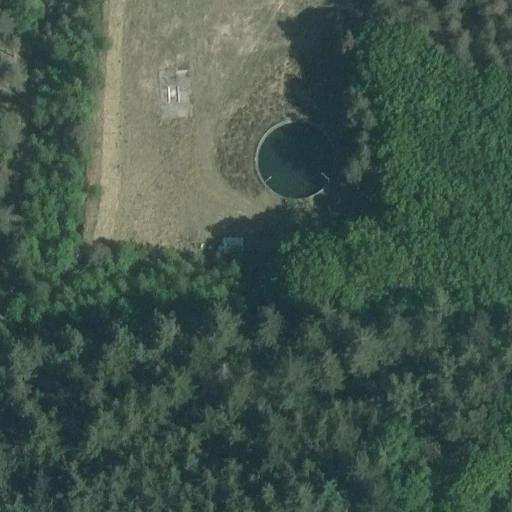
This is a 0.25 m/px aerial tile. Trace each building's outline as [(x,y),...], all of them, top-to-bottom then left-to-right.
[(349,30),(359,29),(358,6),(348,6),(349,30)] [(157,95),(156,72),(146,72),(147,96),(157,95)] [(166,103),(182,102),(181,87),(165,87),(166,103)] [(257,175),(262,184),(269,192),(278,198),(289,202),(289,206),(310,205),(309,200),(319,195),(327,188),(332,179),(336,169),(336,158),(334,148),(329,138),(321,130),(312,125),(302,122),(302,119),(284,120),(284,123),(275,127),(266,134),(260,143),(256,153),(255,164),(257,175)] [(348,222),(350,243),(360,243),(359,221),(348,222)]
